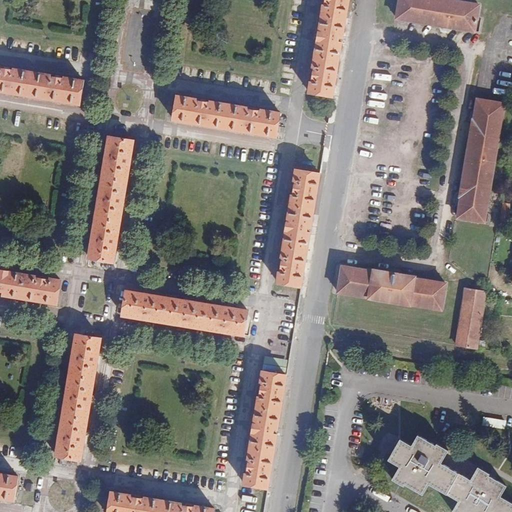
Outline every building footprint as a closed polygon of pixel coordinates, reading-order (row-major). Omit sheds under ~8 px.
[(333,97),(348,0),(326,0),(325,6),(323,5),(313,67),(315,67),(312,82),(311,82),(309,93),(333,97)] [(475,32),(479,5),(450,0),(399,0),(396,19),(475,32)] [(127,63),(134,19),(119,17),(112,61),(127,63)] [(151,65),(153,29),(138,28),(136,65),(151,65)] [(0,91),(80,105),(84,81),(65,77),(65,79),(50,77),(51,75),(14,69),(14,71),(0,68),(0,91)] [(196,99),(177,96),(173,120),(277,137),(281,113),(261,110),(261,112),(247,109),(247,108),(211,102),(210,103),(196,101),(196,99)] [(460,197),(461,197),(458,218),(485,222),(504,104),(477,99),(474,120),(473,120),(460,197)] [(134,141),(109,137),(89,258),(114,262),(134,141)] [(20,173),(21,160),(6,159),(5,172),(20,173)] [(320,174),(296,170),(294,180),(296,181),(294,196),(292,195),(282,257),(283,257),(281,272),(279,272),(277,283),(301,286),(310,233),(306,232),(307,227),(311,227),(320,174)] [(504,236),(510,204),(504,203),(498,235),(504,236)] [(415,278),(415,277),(374,270),(374,271),(342,266),(338,293),(442,310),(446,284),(415,278)] [(3,295),(57,304),(61,280),(50,279),(50,280),(35,278),(36,276),(0,270),(0,290),(4,291),(3,295)] [(477,348),(486,292),(466,289),(456,345),(477,348)] [(244,335),(248,310),(127,291),(123,316),(244,335)] [(81,460),(101,339),(76,335),(56,456),(62,456),(77,459),(81,460)] [(287,375),(263,371),(261,382),(263,382),(260,397),(259,397),(248,458),(250,459),(247,474),(246,474),(244,484),(268,488),(277,434),(273,434),(274,428),(278,429),(287,375)] [(442,462),(450,450),(437,442),(436,444),(418,433),(411,444),(400,438),(387,460),(399,467),(391,479),(404,487),(405,485),(423,495),(429,485),(458,501),(452,511),(511,511),(511,502),(501,496),(508,486),(490,475),(491,473),(478,466),(471,479),(442,462)] [(77,459),(62,456),(61,463),(76,466),(77,459)] [(0,497),(15,500),(19,476),(0,473),(0,497)] [(131,495),(112,492),(108,511),(214,511),(215,509),(196,506),(195,507),(181,505),(182,503),(145,497),(145,499),(131,497),(131,495)]
